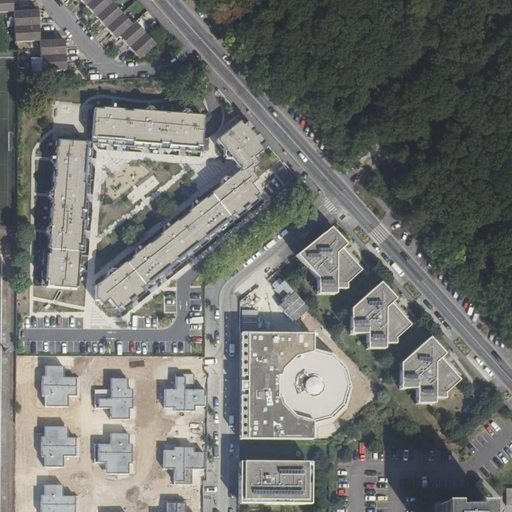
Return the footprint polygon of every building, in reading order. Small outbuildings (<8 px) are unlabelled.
[(0,0),(0,12),(9,12),(8,0),(0,0)] [(80,0),(115,38),(117,36),(137,58),(153,44),(133,22),(130,24),(108,0),(80,0)] [(12,43),(36,42),(36,27),(35,11),(11,12),(12,43)] [(39,72),(63,72),(62,57),(62,42),(38,42),(39,72)] [(184,75),(193,75),(198,71),(192,64),(182,73),(184,75)] [(92,144),(195,152),(196,146),(201,146),(203,118),(201,118),(202,117),(191,116),(189,111),(185,110),(182,113),(181,115),(152,113),(152,111),(150,108),(147,108),(144,110),(144,112),(116,110),(116,108),(114,105),(111,105),(108,107),(108,109),(102,109),(102,110),(95,110),(93,143),(58,141),(57,149),(56,149),(55,154),(53,154),(50,156),(50,159),(52,162),(54,163),(53,190),(51,190),(47,193),(47,195),(50,199),(52,199),(50,227),(48,227),(45,229),(44,232),(47,235),(49,236),(48,250),(50,250),(49,255),(44,255),(42,281),(47,281),(47,287),(75,289),(75,288),(77,288),(78,274),(79,274),(82,272),(82,269),(80,266),(78,266),(79,254),(78,253),(78,247),(84,247),(92,144)] [(109,300),(116,309),(119,306),(123,310),(257,202),(253,198),(257,194),(250,185),(257,180),(252,174),(252,169),(258,164),(253,158),(262,150),(259,147),(264,142),(247,122),(243,126),(239,122),(217,140),(218,141),(217,142),(236,165),(239,169),(240,168),(241,169),(240,172),(239,173),(238,172),(228,180),(227,179),(223,179),(220,182),(220,185),(221,186),(199,204),(198,202),(194,202),(191,205),(191,208),(192,209),(170,227),(169,225),(166,225),(163,227),(163,230),(164,232),(143,249),(141,248),(138,247),(135,250),(135,253),(136,254),(114,272),(113,270),(110,270),(107,273),(106,276),(107,277),(98,285),(99,286),(97,288),(95,288),(95,301),(98,301),(102,305),(109,300)] [(359,271),(340,249),(344,245),(329,228),(295,256),(316,279),(316,289),(334,289),(345,289),(345,284),(359,271)] [(277,307),(293,324),(309,310),(283,282),(278,286),(288,297),(277,307)] [(409,326),(389,304),(394,300),(379,283),(349,310),(349,329),(366,330),(366,335),(365,344),(384,344),(395,344),(395,339),(409,326)] [(239,343),(238,440),(312,441),(312,420),(285,420),(285,394),(297,394),(297,382),(286,382),(287,360),(295,361),(295,365),(305,365),(305,393),(321,393),(321,381),(309,381),(309,365),(312,365),(312,335),(274,335),(255,335),(254,343),(239,343)] [(459,381),(439,359),(443,355),(428,338),(398,365),(398,384),(415,385),(415,390),(415,399),(433,399),(444,399),(444,394),(459,381)] [(238,463),(238,501),(262,501),(262,504),(305,504),(305,462),(238,463)]
